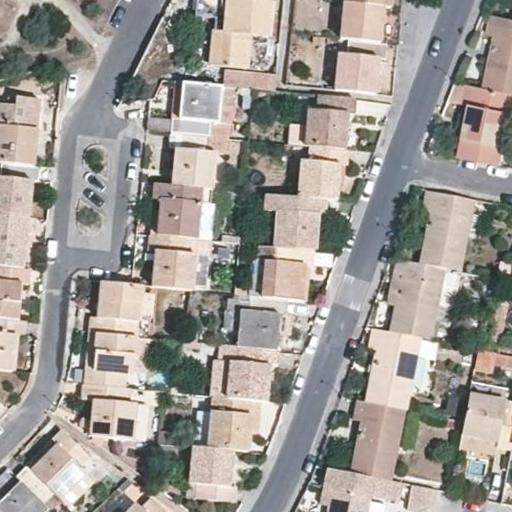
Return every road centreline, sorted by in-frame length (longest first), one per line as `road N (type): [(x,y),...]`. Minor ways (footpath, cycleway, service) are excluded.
road 1 (residential): [(398,165),(265,511)]
road 2 (residential): [(63,257),(48,382),(0,443)]
road 3 (residential): [(63,257),(97,259),(120,235),(127,148),(93,117)]
road 4 (residential): [(461,0),(398,165)]
road 5 (residential): [(93,117),(70,144),(63,257)]
road 6 (residential): [(150,0),(93,117)]
